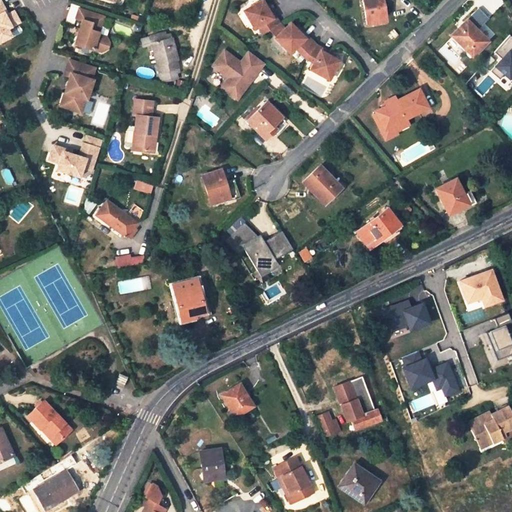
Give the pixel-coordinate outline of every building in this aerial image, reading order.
[(266,7),(262,0),(244,11),(255,29),(259,27),(263,34),(269,30),(279,24),(271,10),(268,11),(266,7)] [(382,0),(363,0),(367,24),(386,21),(382,0)] [(21,28),(15,16),(9,19),(2,5),(0,6),(0,46),(11,41),(8,34),(21,28)] [(469,16),(479,27),(489,18),(479,6),(469,16)] [(103,18),(78,10),(75,20),(82,22),(79,31),(77,37),(74,45),(93,51),(93,50),(102,53),(107,50),(109,44),(106,38),(98,36),(103,18)] [(451,35),(468,52),(470,50),(474,55),(481,48),(479,46),(486,39),(467,20),(451,35)] [(290,23),(285,29),(276,38),(275,38),(290,53),(296,48),(306,59),(316,45),(302,31),(299,33),(296,29),(290,23)] [(285,29),(279,24),(269,30),(276,38),(285,29)] [(150,37),(160,74),(178,69),(176,61),(178,61),(172,37),(171,37),(165,39),(164,35),(164,33),(150,37)] [(511,79),(511,36),(510,35),(496,52),(502,56),(494,66),(511,79)] [(486,39),(479,46),(481,48),(488,41),(486,39)] [(329,52),(316,45),(306,59),(314,63),(311,70),(329,80),(339,61),(333,58),(328,55),(329,52)] [(227,91),(237,99),(250,81),(248,80),(251,75),(253,76),(264,63),(248,51),(240,62),(224,50),(212,66),(228,78),(232,81),(226,89),(227,91)] [(94,69),(68,61),(63,76),(69,78),(66,87),(71,89),(69,95),(67,94),(63,108),(80,114),(84,100),(87,101),(93,81),(91,81),(94,69)] [(221,87),(227,91),(226,89),(232,81),(228,78),(221,87)] [(71,89),(66,87),(59,107),(63,108),(67,94),(69,95),(71,89)] [(427,106),(419,89),(396,101),(394,97),(384,102),(386,106),(383,108),(375,112),(376,114),(384,130),(393,126),(395,131),(408,125),(406,120),(420,112),(419,110),(427,106)] [(133,147),(133,150),(149,152),(151,136),(156,136),(158,118),(150,117),(152,102),(135,100),(133,115),(137,116),(135,127),(130,127),(127,129),(125,144),(128,147),(133,147)] [(267,101),(247,120),(265,140),(273,133),(280,126),(285,121),(267,101)] [(384,130),(376,114),(373,116),(386,140),(397,135),(395,131),(393,126),(384,130)] [(273,133),(276,136),(282,129),(280,126),(273,133)] [(70,155),(63,153),(64,149),(54,145),(49,159),(59,163),(57,170),(80,178),(82,169),(91,172),(99,149),(85,144),(80,158),(70,155)] [(319,165),(302,182),(324,204),(341,188),(319,165)] [(221,170),(202,176),(211,203),(229,197),(221,170)] [(456,179),(436,190),(448,214),(475,201),(470,192),(463,194),(456,179)] [(134,189),(149,194),(152,184),(137,180),(134,189)] [(87,197),(83,210),(83,211),(91,201),(87,197)] [(89,215),(96,205),(91,201),(83,211),(89,215)] [(137,223),(106,201),(96,215),(127,238),(128,236),(131,238),(137,229),(134,227),(137,223)] [(386,208),(356,231),(369,249),(380,240),(396,228),(393,224),(396,222),(386,208)] [(292,250),(281,232),(263,243),(259,246),(254,240),(257,237),(244,222),(225,241),(239,256),(244,250),(257,272),(263,268),(267,274),(279,267),(275,261),(292,250)] [(383,242),(385,243),(387,243),(400,233),(399,231),(402,229),(399,225),(396,228),(380,240),(383,242)] [(118,268),(142,264),(143,259),(144,255),(130,258),(129,256),(116,258),(118,268)] [(503,301),(494,267),(457,278),(464,304),(481,299),(484,306),(503,301)] [(196,279),(172,285),(176,302),(178,311),(181,321),(195,318),(194,315),(204,313),(201,300),(196,279)] [(210,314),(207,298),(201,300),(204,313),(194,315),(195,318),(210,314)] [(411,307),(408,299),(378,308),(387,334),(407,327),(409,331),(433,325),(425,303),(411,307)] [(501,326),(479,335),(492,369),(511,361),(511,340),(506,324),(511,322),(508,313),(497,317),(501,326)] [(429,369),(426,359),(401,368),(409,391),(433,382),(437,391),(443,390),(446,397),(460,392),(449,362),(429,369)] [(119,373),(115,383),(123,387),(128,377),(119,373)] [(358,379),(333,388),(347,423),(351,421),(354,430),(381,420),(377,409),(375,410),(368,394),(364,396),(358,379)] [(239,384),(221,396),(235,418),(250,408),(241,394),(244,392),(239,384)] [(253,406),(244,392),(241,394),(250,408),(253,406)] [(43,401),(27,416),(40,429),(41,428),(43,426),(58,442),(71,430),(43,401)] [(470,430),(479,449),(501,438),(500,434),(511,427),(511,415),(508,407),(491,415),(493,420),(470,430)] [(489,412),(467,423),(470,430),(493,420),(491,415),(489,412)] [(326,413),(317,418),(325,437),(339,431),(334,421),(330,423),(326,413)] [(41,428),(56,444),(58,442),(43,426),(41,428)] [(1,427),(0,427),(0,461),(13,456),(1,427)] [(275,435),(266,440),(268,444),(277,439),(275,435)] [(220,449),(199,451),(203,482),(221,479),(220,467),(222,467),(220,449)] [(295,458),(273,468),(280,482),(283,480),(294,501),(312,492),(304,476),(301,470),(295,458)] [(44,483),(34,489),(45,509),(66,497),(63,493),(75,486),(66,470),(65,471),(59,461),(39,474),(44,483)] [(353,465),(338,487),(363,503),(376,484),(362,474),(363,472),(353,465)] [(376,484),(379,479),(365,469),(363,472),(362,474),(376,484)] [(280,482),(291,504),(294,501),(283,480),(280,482)] [(151,485),(145,498),(146,499),(156,504),(160,497),(156,487),(151,485)] [(66,497),(77,490),(75,486),(63,493),(66,497)] [(156,504),(146,499),(142,505),(145,506),(155,511),(163,511),(165,510),(156,504)]
